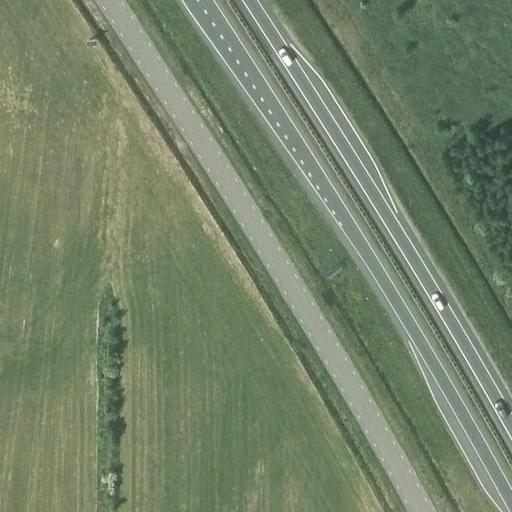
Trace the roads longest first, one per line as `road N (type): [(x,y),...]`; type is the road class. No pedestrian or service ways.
road 1 (tertiary): [(423,511),(106,0)]
road 2 (trunk): [(197,0),(401,313),(511,511)]
road 3 (trunk): [(511,429),(248,0)]
